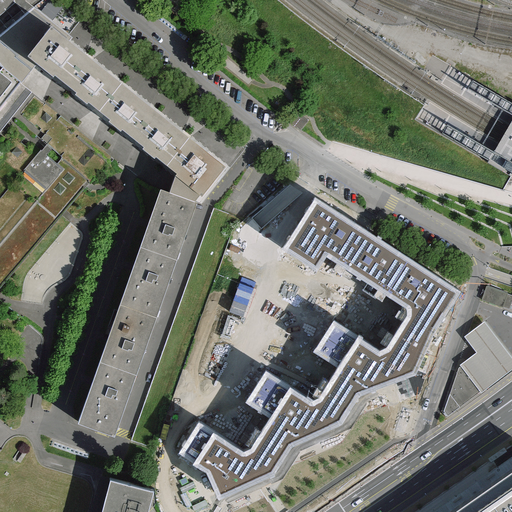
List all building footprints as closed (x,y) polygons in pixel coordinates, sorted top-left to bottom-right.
[(0,36),(32,10),(53,27),(56,23),(25,0),(16,0),(15,1),(21,8),(0,26),(0,36)] [(0,0),(0,14),(15,1),(16,0),(0,0)] [(0,63),(7,71),(21,83),(22,84),(37,66),(53,79),(54,78),(28,57),(52,28),(53,27),(32,10),(0,36),(0,63)] [(226,167),(52,28),(28,57),(54,78),(55,76),(66,85),(77,93),(76,95),(88,105),(89,103),(111,120),(110,122),(122,131),(123,130),(145,147),(143,149),(155,158),(157,157),(168,166),(178,174),(176,176),(170,193),(196,201),(201,195),(202,197),(226,167)] [(21,83),(7,71),(0,65),(0,109),(18,87),(21,83)] [(0,130),(32,91),(22,84),(21,83),(18,87),(25,92),(0,123),(0,130)] [(0,123),(25,92),(18,87),(0,109),(0,123)] [(297,110),(289,121),(302,130),(309,120),(297,110)] [(0,289),(89,184),(111,158),(61,116),(54,125),(48,133),(53,138),(48,143),(47,145),(52,149),(63,158),(58,164),(47,154),(42,150),(41,150),(0,198),(0,289)] [(511,120),(509,126),(507,130),(502,138),(500,142),(496,148),(492,155),(491,158),(489,162),(491,163),(511,174),(511,120)] [(43,139),(48,143),(53,138),(48,133),(43,139)] [(47,145),(42,150),(47,154),(52,149),(47,145)] [(198,202),(196,201),(170,193),(162,189),(141,246),(178,259),(198,202)] [(432,332),(456,291),(314,200),(280,251),(319,271),(328,258),(406,310),(407,317),(381,355),(371,358),(328,330),(307,361),(333,377),(320,398),(315,401),(266,370),(246,402),(269,420),(253,448),(246,452),(199,425),(180,457),(207,477),(219,503),(276,475),(293,449),(343,424),(361,398),(417,375),(432,332)] [(178,259),(141,246),(121,303),(158,316),(178,259)] [(511,294),(488,287),(483,300),(490,302),(510,309),(511,304),(511,294)] [(158,316),(121,303),(101,360),(137,373),(158,316)] [(477,354),(465,364),(484,390),(511,368),(511,356),(493,333),(486,324),(466,339),(473,348),(477,354)] [(137,373),(101,360),(79,421),(115,435),(137,373)] [(449,416),(484,390),(465,364),(459,368),(444,411),(449,416)] [(411,397),(376,410),(381,424),(417,411),(411,397)] [(511,511),(511,469),(449,511),(511,511)] [(103,511),(144,511),(148,497),(150,488),(112,478),(103,511)]
